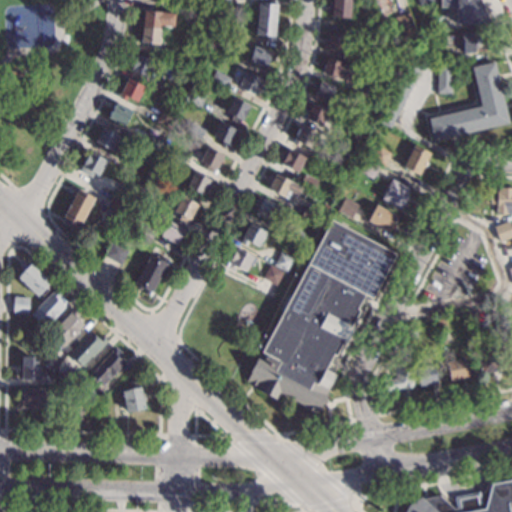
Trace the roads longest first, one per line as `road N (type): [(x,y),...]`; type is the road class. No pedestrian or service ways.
road 1 (residential): [(0,483),(262,491),(511,443)]
road 2 (tertiary): [(334,511),(0,199)]
road 3 (residential): [(153,343),(286,92),(304,0)]
road 4 (residential): [(371,437),(273,456),(0,447)]
road 5 (residential): [(511,161),(468,158),(357,373),(371,437)]
road 6 (residential): [(21,220),(110,50),(116,0)]
road 7 (residential): [(177,511),(180,368)]
road 8 (residential): [(511,409),(371,437)]
